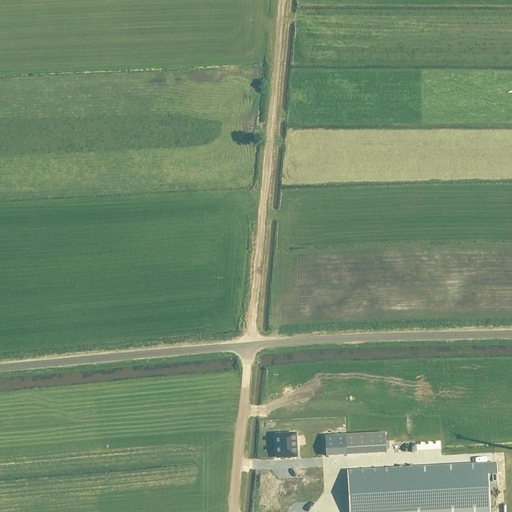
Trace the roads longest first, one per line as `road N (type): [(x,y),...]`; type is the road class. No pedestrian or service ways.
road 1 (track): [(233,511),(280,0)]
road 2 (unclassified): [(0,370),(302,341),(511,334)]
